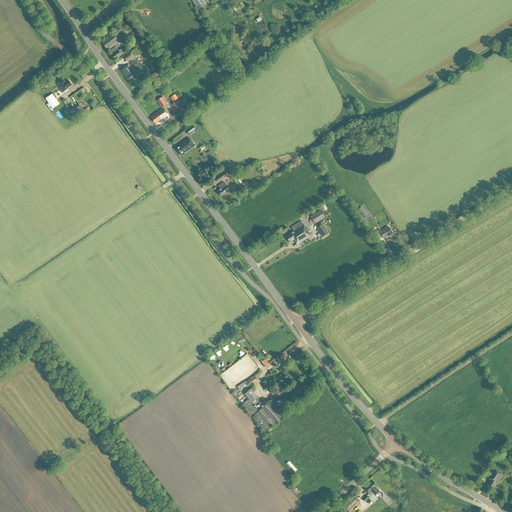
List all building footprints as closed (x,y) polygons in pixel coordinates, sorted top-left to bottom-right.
[(191,0),(197,8),(206,2),(204,0),(191,0)] [(108,51),(120,42),(113,33),(101,41),(108,51)] [(119,51),(119,50),(116,47),(112,50),(114,53),(112,55),(115,60),(122,55),(122,54),(124,52),(122,49),(119,51)] [(127,61),(133,57),(131,53),(124,58),(127,61)] [(128,79),(134,74),(128,65),(121,70),(128,79)] [(176,70),(168,77),(171,81),(179,74),(176,70)] [(64,82),(61,78),(56,82),(63,92),(65,90),(72,85),(69,81),(66,83),(65,81),(64,82)] [(53,109),(59,104),(52,94),(46,99),(53,109)] [(162,107),(168,103),(163,96),(157,101),(162,107)] [(76,118),(81,115),(76,107),(70,111),(76,118)] [(169,114),(164,108),(155,114),(156,114),(151,117),(156,123),(159,121),(161,123),(165,121),(163,119),(169,114)] [(190,135),(196,131),(192,125),(186,130),(190,135)] [(186,153),(195,146),(189,138),(180,145),(176,148),(181,155),(185,152),(186,153)] [(208,152),(207,150),(205,152),(206,154),(203,156),(206,160),(213,155),(210,151),(208,152)] [(225,178),(231,174),(228,170),(222,174),(215,179),(217,183),(225,177),(225,178)] [(224,182),(218,186),(221,189),(218,191),(222,197),(232,190),(230,186),(228,187),(224,182)] [(362,219),(367,215),(361,207),(356,210),(362,219)] [(321,220),(326,217),(321,210),(311,217),(316,224),(321,220)] [(303,225),(301,221),(291,227),(294,231),(286,236),(290,242),(295,239),(298,244),(311,236),(304,224),(303,225)] [(323,237),(328,233),(322,224),(317,227),(323,237)] [(393,233),(388,227),(381,231),(380,229),(375,232),(378,238),(381,236),(383,239),(389,235),(390,235),(393,233)] [(266,368),(270,365),(265,359),(261,362),(266,368)] [(289,379),(284,373),(280,377),(279,377),(276,380),(281,386),(289,379)] [(248,384),(245,381),(237,387),(240,390),(248,384)] [(276,397),(281,392),(274,385),(269,390),(276,397)] [(251,415),(257,411),(251,403),(258,398),(251,389),(244,394),(249,399),(243,404),(251,415)] [(280,399),(276,402),(273,398),(253,417),(265,432),(286,413),(284,411),(287,408),(287,407),(296,399),(292,395),(283,403),(280,399)] [(493,489),(503,474),(494,468),(487,478),(490,480),(487,485),(493,489)] [(378,490),(376,488),(377,486),(372,481),(364,489),(369,493),(371,491),(374,494),(378,490)] [(346,511),(357,500),(353,496),(342,506),(346,511)]
